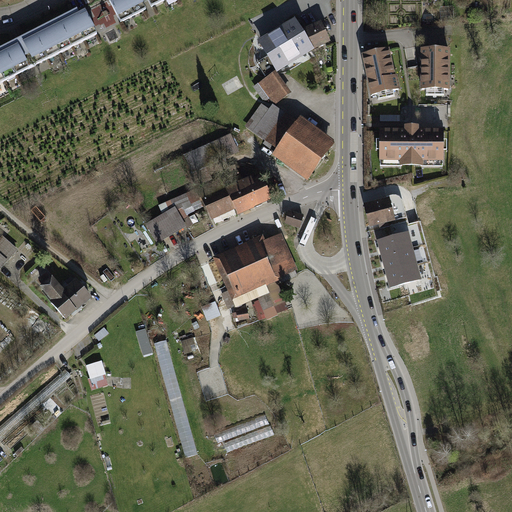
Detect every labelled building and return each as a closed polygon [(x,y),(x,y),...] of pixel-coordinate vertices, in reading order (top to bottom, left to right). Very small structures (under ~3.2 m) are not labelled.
[(109,0),(121,23),(146,10),(143,4),(148,1),(152,7),(165,0),(109,0)] [(35,37),(79,14),(77,10),(0,48),(0,54),(6,52),(10,61),(23,55),(24,58),(29,55),(28,52),(40,46),(35,37)] [(23,55),(10,61),(6,52),(0,54),(0,83),(97,35),(85,11),(79,14),(35,37),(40,46),(28,52),(29,55),(24,58),(23,55)] [(312,49),(302,34),(302,32),(301,33),(294,23),(281,31),(262,43),(270,56),(278,69),(312,49)] [(324,23),(302,34),(312,49),(328,41),(323,30),(326,28),(324,23)] [(449,51),(422,50),(422,90),(448,90),(449,51)] [(388,51),(364,56),(372,95),(399,90),(396,78),(394,78),(388,51)] [(278,69),(270,56),(257,64),(265,76),(278,69)] [(273,75),(261,84),(269,95),(275,104),(288,95),(273,75)] [(263,99),(269,95),(261,84),(255,88),(263,99)] [(266,121),(275,108),(273,106),(269,112),(263,107),(248,128),(266,141),(276,128),(266,121)] [(266,121),(276,128),(266,141),(279,151),(311,174),(330,148),(297,123),(275,108),(266,121)] [(301,117),(297,123),(330,148),(334,142),(301,117)] [(406,131),(381,131),(380,160),(402,160),(402,164),(422,164),(422,160),(443,161),(443,132),(418,132),(418,128),(406,128),(406,131)] [(229,138),(187,157),(193,171),(235,152),(229,138)] [(311,174),(279,151),(274,157),(306,180),(311,174)] [(216,194),(243,182),(239,172),(212,184),(216,194)] [(244,184),(253,205),(271,198),(263,181),(254,185),(252,180),(244,184)] [(237,212),(253,205),(244,184),(243,182),(216,194),(204,199),(212,216),(212,215),(233,206),(234,206),(237,212)] [(216,194),(212,184),(187,195),(193,208),(194,211),(203,207),(201,201),(204,199),(216,194)] [(193,208),(187,195),(160,207),(164,216),(175,210),(176,211),(178,211),(183,208),(185,211),(193,208)] [(388,201),(366,206),(371,225),(393,219),(391,214),(395,213),(394,207),(390,208),(388,201)] [(233,206),(212,215),(216,224),(236,214),(233,206)] [(178,211),(187,227),(192,225),(189,218),(190,217),(187,215),(185,211),(183,208),(178,211)] [(176,211),(175,210),(164,216),(148,225),(158,242),(184,226),(176,211)] [(299,227),(302,217),(290,212),(286,223),(299,227)] [(405,216),(398,217),(399,224),(404,227),(407,222),(405,216)] [(393,227),(371,233),(383,279),(410,272),(409,267),(405,268),(404,266),(403,264),(409,262),(401,230),(394,231),(393,227)] [(259,246),(272,276),(293,267),(279,237),(259,246)] [(17,250),(4,238),(0,242),(0,268),(0,269),(17,250)] [(272,276),(259,246),(223,262),(231,279),(225,281),(236,304),(257,294),(253,285),(272,276)] [(409,267),(410,272),(418,270),(416,262),(404,266),(405,268),(409,267)] [(293,267),(272,276),(275,282),(296,273),(293,267)] [(90,297),(77,282),(64,293),(52,279),(42,287),(54,301),(52,303),(65,319),(90,297)] [(277,313),(268,295),(258,300),(253,307),(259,321),(277,313)] [(220,315),(216,304),(204,308),(208,320),(220,315)] [(248,318),(247,311),(238,313),(239,319),(248,318)] [(141,334),(145,347),(151,344),(147,332),(141,334)] [(195,338),(185,339),(186,352),(197,351),(195,338)] [(166,341),(154,344),(186,458),(198,455),(166,341)] [(104,374),(101,364),(88,368),(92,378),(104,374)] [(0,438),(71,376),(65,369),(0,426),(0,438)] [(249,428),(219,437),(223,452),(253,442),(249,428)]
